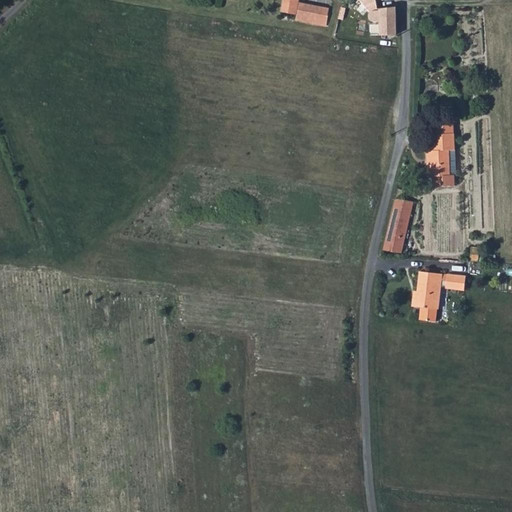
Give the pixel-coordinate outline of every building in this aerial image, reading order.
[(380,34),(396,34),(395,5),(391,6),(389,0),(356,0),(352,6),(355,8),(353,12),(342,9),(340,15),(351,18),(351,24),(361,23),(365,28),(368,29),(372,30),(376,30),(380,29),(380,34)] [(300,2),(297,19),(325,25),(329,8),(300,2)] [(298,7),(281,4),(280,10),(296,13),(298,7)] [(427,149),(427,175),(448,174),(447,149),(453,148),(452,130),(451,122),(431,123),(431,133),(429,133),(430,141),(430,149),(427,149)] [(394,198),(382,248),(400,251),(412,201),(394,198)] [(455,245),(447,244),(446,256),(454,257),(455,245)] [(418,306),(417,318),(433,319),(434,308),(436,308),(438,285),(444,285),(444,287),(462,289),(464,275),(445,273),(444,279),(439,278),(439,273),(418,270),(417,282),(415,294),(412,294),(410,305),(418,306)]
